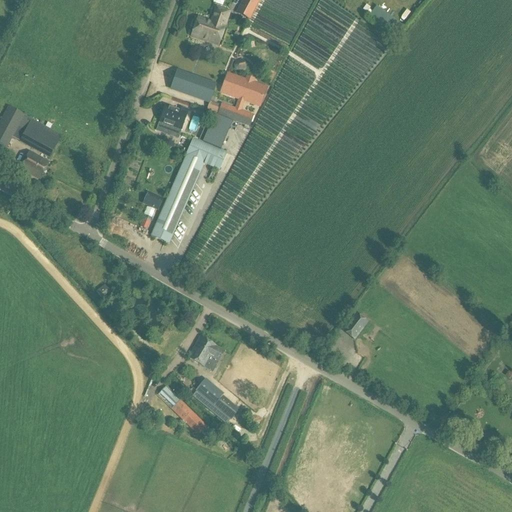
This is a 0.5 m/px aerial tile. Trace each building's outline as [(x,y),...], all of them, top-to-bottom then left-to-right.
[(243,0),(240,7),(248,11),(244,18),(249,20),(259,0),(243,0)] [(216,8),(211,23),(215,25),(209,42),(217,45),(224,28),(223,28),(228,13),(216,8)] [(215,25),(211,23),(198,19),(192,36),(194,37),(195,39),(200,41),(202,40),(209,42),(215,25)] [(178,70),(171,88),(209,102),(216,83),(178,70)] [(224,81),(219,80),(211,103),(220,107),(217,115),(250,127),(253,117),(257,119),(261,108),(260,107),(267,88),(227,73),(224,81)] [(166,106),(156,132),(170,137),(174,129),(180,131),(181,130),(188,110),(181,107),(180,111),(166,106)] [(8,108),(0,122),(0,148),(5,151),(12,138),(20,142),(19,142),(49,158),(62,136),(24,116),(8,108)] [(210,109),(207,114),(214,117),(217,112),(210,109)] [(151,233),(150,237),(169,245),(201,171),(204,165),(219,171),(226,153),(193,139),(185,157),(183,163),(182,162),(151,233)] [(30,153),(21,169),(40,179),(49,164),(30,153)] [(148,193),(143,204),(158,211),(163,200),(148,193)] [(140,227),(145,229),(148,222),(143,220),(140,227)] [(356,314),(343,332),(354,340),(368,323),(356,314)] [(200,337),(188,358),(205,368),(210,358),(218,362),(225,352),(216,347),(216,346),(200,337)] [(175,367),(173,371),(181,377),(183,374),(175,367)] [(205,381),(193,395),(226,424),(239,409),(205,381)] [(166,387),(158,395),(198,435),(206,426),(166,387)]
